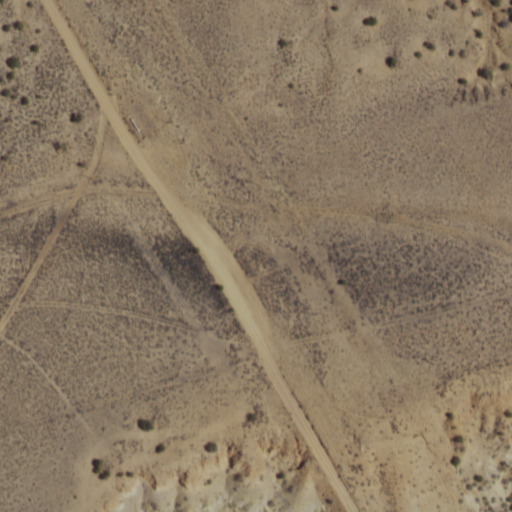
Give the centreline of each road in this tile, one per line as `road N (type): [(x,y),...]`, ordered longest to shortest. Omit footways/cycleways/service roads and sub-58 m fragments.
road 1 (residential): [(348,511),(43,0)]
road 2 (track): [(0,217),(69,195),(332,211),(511,262)]
